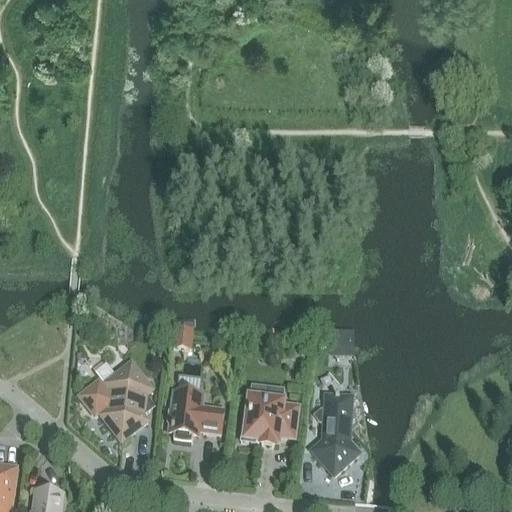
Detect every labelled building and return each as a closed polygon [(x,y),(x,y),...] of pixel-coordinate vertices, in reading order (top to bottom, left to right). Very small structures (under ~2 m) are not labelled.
[(193,335),(175,333),(173,352),(191,353),(193,335)] [(318,337),(318,348),(327,348),(353,348),(353,334),(327,333),(327,337),(318,337)] [(100,419),(121,445),(148,425),(143,419),(149,413),(150,405),(145,399),(152,393),(131,367),(104,388),(109,394),(106,396),(102,391),(93,390),(85,396),(84,405),(90,414),(99,415),(104,411),(107,414),(100,419)] [(245,418),(240,445),(255,447),(255,444),(262,445),(261,449),(274,451),(274,447),(277,447),(278,439),(293,441),(296,413),(281,411),(282,407),(283,394),(266,392),(265,405),(250,403),(248,419),(245,418)] [(173,443),(182,445),(192,445),(193,436),(221,439),(224,414),(202,411),(203,399),(173,395),(171,414),(168,414),(167,426),(169,427),(169,432),(174,433),(173,443)] [(317,423),(320,426),(324,427),(323,436),(327,441),(311,455),(333,480),(359,458),(346,444),(349,440),(350,427),(354,423),(351,419),(351,410),(343,401),(325,400),(324,413),(320,413),(317,416),(317,423)] [(0,511),(9,511),(14,474),(0,472),(0,511)] [(61,511),(63,498),(35,495),(33,511),(61,511)]
